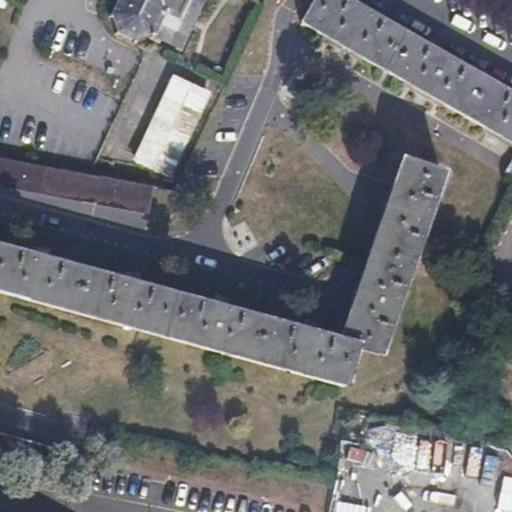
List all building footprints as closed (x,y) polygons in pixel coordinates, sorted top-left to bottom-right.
[(117,0),(110,15),(103,17),(104,22),(111,21),(115,34),(111,38),(115,42),(119,39),(129,45),(130,50),(136,49),(135,43),(150,39),(176,53),(201,5),(197,0),(117,0)] [(511,99),(334,0),(314,0),(299,28),(511,148),(511,158),(506,170),(502,178),(511,183),(511,99)] [(203,98),(171,82),(131,165),(164,180),(203,98)] [(0,185),(143,219),(151,190),(98,178),(88,177),(0,159),(0,185)] [(0,251),(0,296),(343,390),(355,352),(377,359),(438,180),(398,166),(339,345),(0,251)] [(0,438),(0,461),(71,481),(82,478),(87,463),(0,438)]
